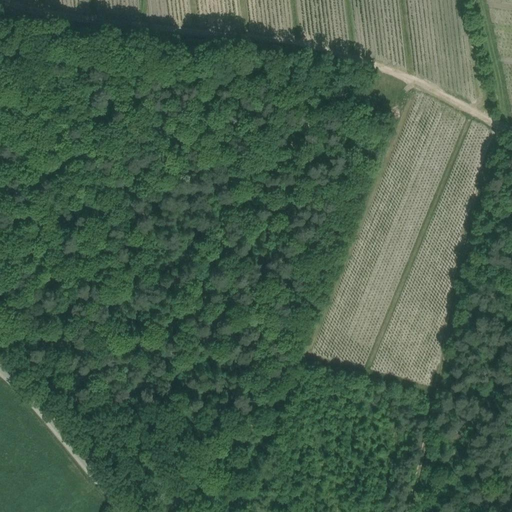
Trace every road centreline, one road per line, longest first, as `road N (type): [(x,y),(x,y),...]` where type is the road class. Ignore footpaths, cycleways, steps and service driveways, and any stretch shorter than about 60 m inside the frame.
road 1 (track): [(411,511),(502,130),(336,51),(0,3)]
road 2 (unclassified): [(122,511),(0,372)]
